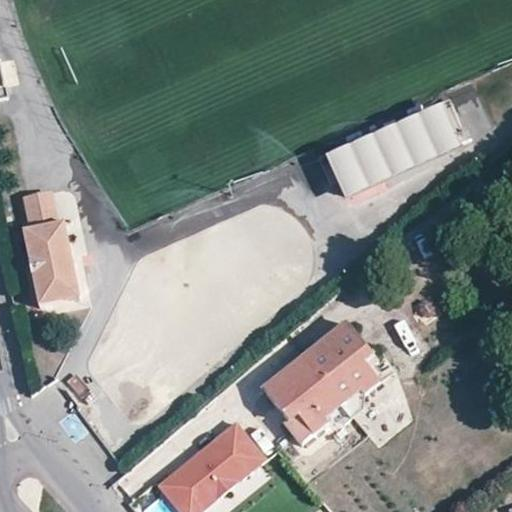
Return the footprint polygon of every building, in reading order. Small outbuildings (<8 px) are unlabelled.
[(444,101),(328,152),(347,195),(463,144),(444,101)] [(23,197),(30,229),(58,223),(52,192),(23,197)] [(23,230),(39,307),(81,298),(65,222),(58,223),(30,229),(23,230)] [(347,327),(305,359),(343,407),(360,394),(362,396),(377,385),(363,367),(372,360),(347,327)] [(305,359),(264,392),(291,425),(287,428),(301,445),(329,423),(327,420),(343,407),(305,359)] [(343,407),(353,419),(361,413),(363,398),(362,396),(360,394),(343,407)] [(343,407),(327,420),(329,423),(330,424),(344,425),(353,419),(343,407)] [(198,511),(201,511),(264,461),(235,425),(196,456),(199,459),(190,466),(188,463),(164,482),(179,500),(185,496),(198,511)] [(190,466),(199,459),(196,456),(188,463),(190,466)] [(198,511),(185,496),(179,500),(164,482),(157,487),(177,511),(198,511)]
